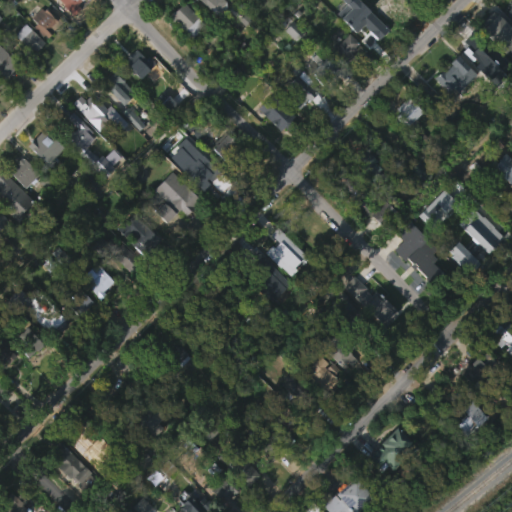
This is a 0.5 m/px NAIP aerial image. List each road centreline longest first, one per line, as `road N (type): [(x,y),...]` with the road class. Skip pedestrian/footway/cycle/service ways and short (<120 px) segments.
road 1 (residential): [(0,460),(465,0)]
road 2 (residential): [(118,0),(453,336)]
road 3 (residential): [(274,511),(511,279)]
road 4 (residential): [(0,134),(136,0)]
